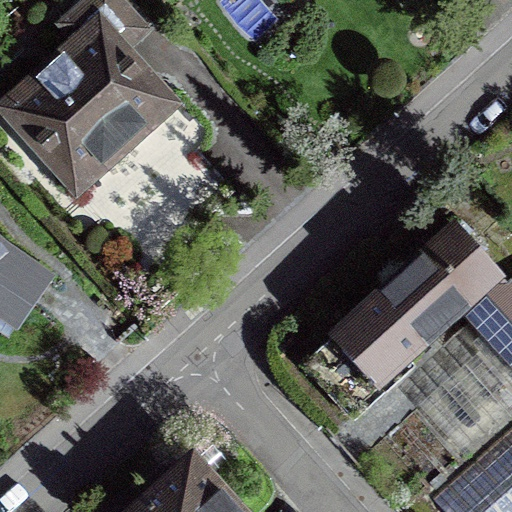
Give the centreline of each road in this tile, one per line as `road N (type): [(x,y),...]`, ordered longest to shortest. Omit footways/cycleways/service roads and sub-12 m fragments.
road 1 (residential): [(511,78),(198,356)]
road 2 (residential): [(198,356),(24,511)]
road 3 (residential): [(338,511),(198,356)]
